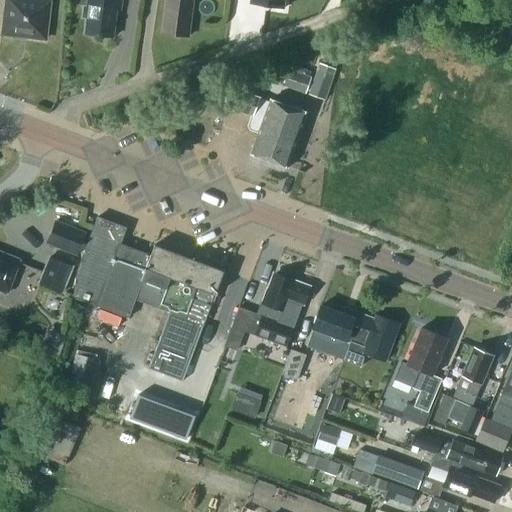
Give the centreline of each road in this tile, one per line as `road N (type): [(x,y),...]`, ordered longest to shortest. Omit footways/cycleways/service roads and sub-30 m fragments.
road 1 (tertiary): [(511,309),(43,132)]
road 2 (track): [(43,132),(77,106),(372,0)]
